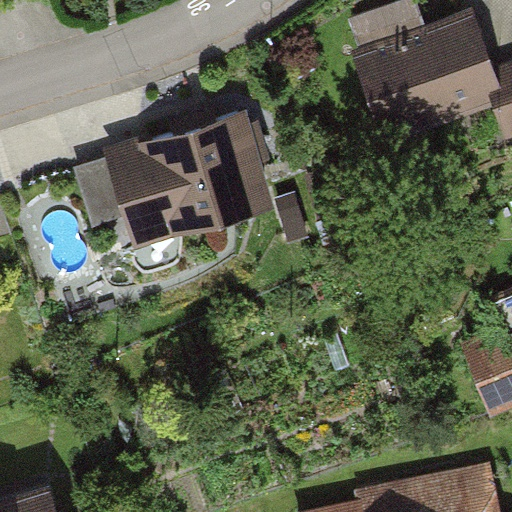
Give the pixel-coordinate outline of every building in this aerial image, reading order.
[(421,0),(353,23),(394,143),(498,108),(509,142),(511,140),(511,101),(509,102),(479,13),(431,29),(421,0)] [(249,113),(113,154),(141,247),(277,207),(249,113)] [(511,411),(511,338),(475,354),(501,416),(511,411)] [(508,511),(501,474),(322,511),(508,511)] [(57,511),(50,488),(0,503),(0,511),(57,511)]
